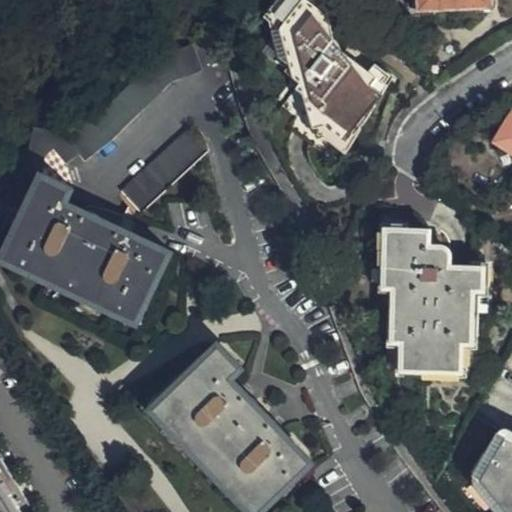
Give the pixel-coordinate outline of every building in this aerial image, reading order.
[(327,146),(377,80),(342,53),(334,43),(325,32),(335,16),(323,4),(317,0),(304,0),(277,0),(261,22),(275,33),(269,43),(279,50),(272,61),(283,68),(278,76),(292,87),(289,93),(304,106),(297,116),(304,129),(307,133),(316,128),(327,146)] [(325,32),(334,43),(351,19),(326,0),(323,4),(335,16),(325,32)] [(61,129),(33,123),(26,151),(42,154),(53,146),(63,159),(78,151),(83,157),(110,138),(135,113),(173,78),(202,66),(192,39),(154,55),(89,118),(61,129)] [(384,70),(377,80),(327,146),(316,128),(307,133),(314,145),(319,144),(333,168),(394,77),(384,70)] [(511,111),(494,140),(511,151),(511,111)] [(206,148),(186,127),(119,189),(139,211),(206,148)] [(170,248),(65,200),(70,187),(41,175),(7,248),(6,250),(35,263),(31,271),(51,280),(54,272),(94,291),(90,298),(109,307),(113,299),(140,312),(141,312),(170,248)] [(484,283),(485,260),(445,258),(442,245),(437,243),(431,242),(430,230),(386,229),(386,265),(394,265),(394,338),(404,340),(404,367),(444,368),(463,369),(463,340),(473,340),(475,283),(484,283)] [(94,291),(54,272),(51,280),(90,298),(94,291)] [(238,383),(232,377),(241,366),(218,341),(161,398),(159,400),(194,436),(189,441),(239,494),(244,488),(261,506),(262,507),(272,499),(311,461),(288,436),(238,383)] [(511,511),(511,433),(506,431),(494,453),(482,476),(490,486),(511,511)] [(0,511),(26,511),(23,507),(12,490),(16,488),(0,462),(0,511)]
